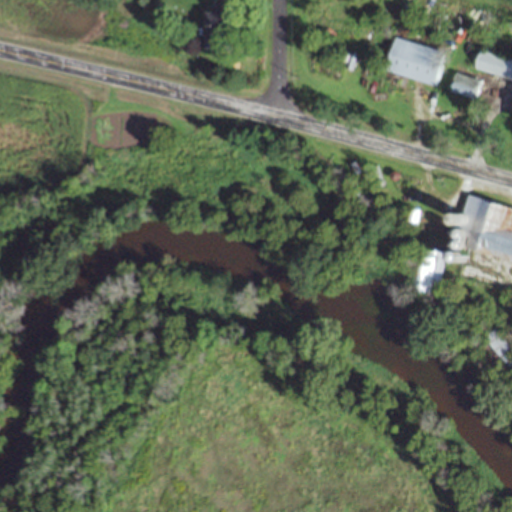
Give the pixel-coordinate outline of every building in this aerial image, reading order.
[(228,42),(228,5),(207,4),(206,41),(228,42)] [(395,36),(386,70),(436,84),(445,50),(395,36)] [(511,72),(511,53),(477,53),(477,72),(511,72)] [(475,98),(482,80),(456,71),(449,90),(475,98)] [(476,251),(511,261),(511,231),(508,230),(511,216),(511,206),(490,200),(476,251)] [(444,260),(465,263),(466,253),(423,248),(417,298),(439,301),(444,260)] [(502,377),(511,369),(511,345),(496,326),(474,344),(502,377)]
